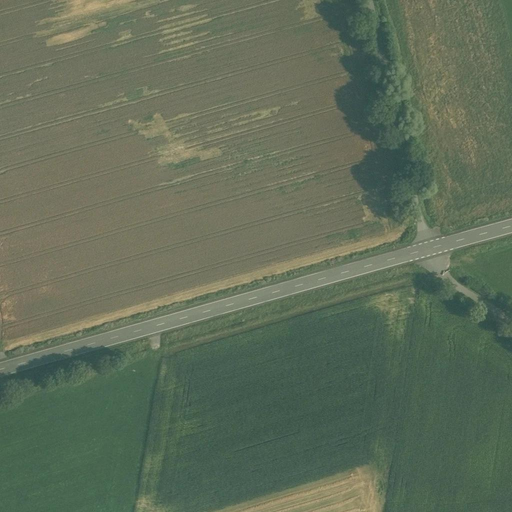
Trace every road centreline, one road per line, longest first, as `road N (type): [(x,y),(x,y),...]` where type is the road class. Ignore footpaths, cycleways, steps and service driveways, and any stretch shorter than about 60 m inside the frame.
road 1 (secondary): [(0,369),(426,249)]
road 2 (unclassified): [(368,0),(426,249)]
